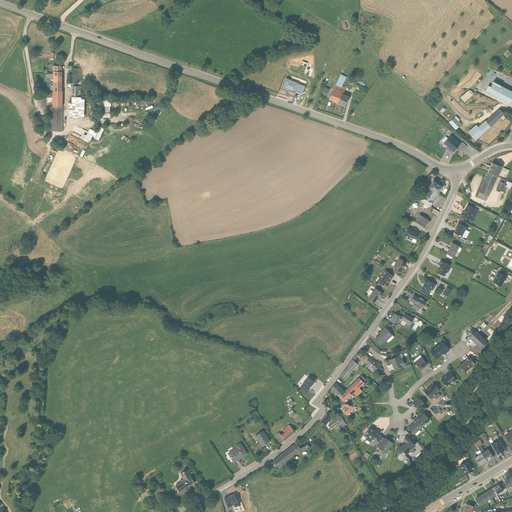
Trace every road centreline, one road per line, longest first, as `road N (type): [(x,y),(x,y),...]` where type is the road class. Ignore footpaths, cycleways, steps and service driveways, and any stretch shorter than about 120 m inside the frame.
road 1 (tertiary): [(0,8),(460,178)]
road 2 (residential): [(362,354),(280,448),(176,511)]
road 3 (residential): [(460,178),(427,259),(362,354)]
road 4 (residential): [(362,354),(384,374),(399,421),(465,363)]
